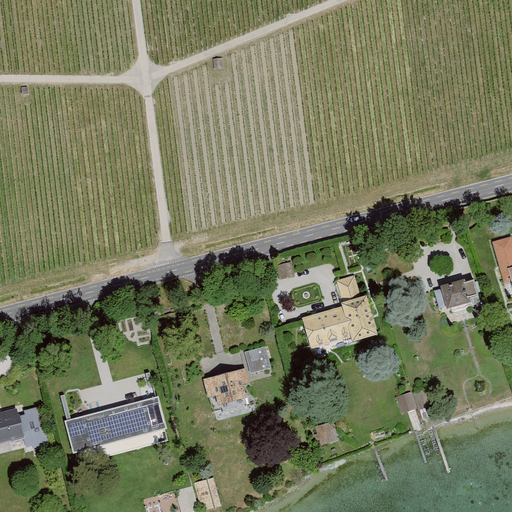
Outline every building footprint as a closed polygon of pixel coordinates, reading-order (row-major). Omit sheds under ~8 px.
[(222,58),(214,59),(215,69),(223,68),(222,58)] [(479,211),(473,212),(475,220),(481,219),(479,211)] [(511,236),(492,242),(504,283),(511,280),(511,236)] [(291,262),(276,265),(280,280),(295,276),(291,262)] [(343,305),(301,317),(311,349),(352,337),(353,341),(378,334),(366,294),(361,296),(355,274),(336,280),(343,305)] [(474,278),(436,288),(441,309),(451,306),(454,311),(469,307),(467,298),(479,294),(474,278)] [(266,346),(245,352),(251,374),(272,368),(266,346)] [(246,368),(203,379),(208,398),(216,395),(219,404),(247,397),(243,384),(249,382),(246,368)] [(429,387),(413,392),(419,411),(435,406),(429,387)] [(411,391),(396,397),(402,414),(417,409),(411,391)] [(67,394),(59,395),(62,418),(71,417),(67,394)] [(159,396),(65,421),(74,453),(167,429),(159,396)] [(18,409),(0,413),(0,443),(9,441),(10,444),(26,440),(18,409)] [(333,421),(316,427),(318,434),(315,435),(317,441),(319,440),(321,447),(340,441),(333,421)] [(214,477),(194,483),(201,511),(222,506),(214,477)]
